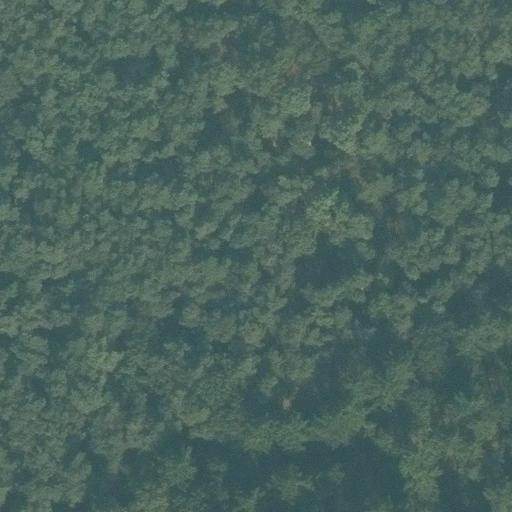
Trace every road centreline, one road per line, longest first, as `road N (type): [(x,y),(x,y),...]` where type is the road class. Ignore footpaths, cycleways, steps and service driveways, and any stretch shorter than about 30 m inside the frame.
road 1 (track): [(511,299),(68,511)]
road 2 (track): [(233,0),(511,185)]
